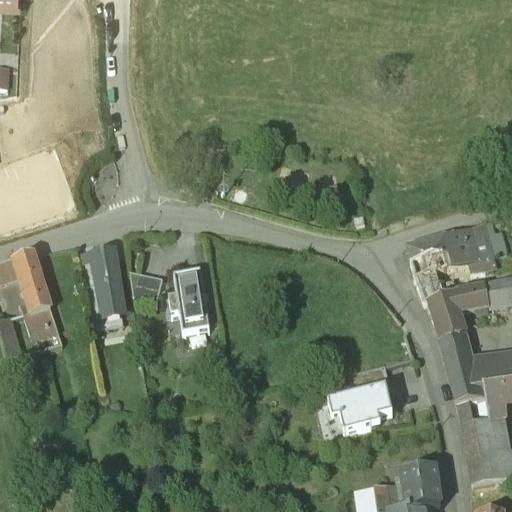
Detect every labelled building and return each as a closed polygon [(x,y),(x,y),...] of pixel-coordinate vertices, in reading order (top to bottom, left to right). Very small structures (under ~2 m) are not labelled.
[(14,0),(0,0),(0,9),(14,10),(14,0)] [(12,71),(0,70),(0,94),(11,95),(12,71)] [(494,236),(492,227),(473,232),(476,243),(477,242),(482,262),(466,267),(469,278),(484,276),(495,273),(492,260),(499,258),(506,256),(501,234),(494,236)] [(473,232),(438,242),(441,257),(453,253),(456,270),(466,267),(482,262),(477,242),(476,243),(473,232)] [(438,242),(406,250),(410,267),(441,257),(438,242)] [(453,253),(441,257),(445,273),(456,270),(453,253)] [(111,255),(92,258),(98,292),(86,293),(93,328),(107,326),(106,321),(121,319),(111,255)] [(441,257),(410,267),(415,283),(424,308),(428,307),(445,300),(460,295),(464,295),(462,286),(454,288),(453,284),(440,288),(436,276),(445,273),(441,257)] [(92,258),(80,260),(86,293),(98,292),(92,258)] [(52,334),(29,259),(12,265),(16,280),(26,314),(31,330),(34,339),(52,334)] [(12,265),(0,268),(0,326),(3,326),(0,319),(0,284),(16,280),(12,265)] [(158,281),(127,272),(131,299),(153,305),(158,281)] [(483,292),(487,291),(485,281),(484,276),(469,278),(461,280),(462,286),(464,295),(483,292)] [(511,277),(485,281),(487,291),(511,286),(511,277)] [(198,278),(170,282),(173,300),(165,302),(168,320),(176,319),(180,342),(198,339),(197,333),(207,332),(198,278)] [(511,286),(487,291),(483,292),(486,312),(511,307),(511,286)] [(460,295),(445,300),(428,307),(434,331),(453,326),(459,324),(458,318),(486,312),(483,292),(464,295),(460,295)] [(26,314),(20,315),(21,322),(20,322),(23,332),(31,330),(26,314)] [(3,326),(0,326),(0,356),(4,369),(20,366),(7,325),(3,326)] [(453,326),(434,331),(442,359),(461,354),(453,326)] [(461,354),(442,359),(457,410),(485,405),(483,393),(482,386),(472,388),(461,354)] [(511,367),(480,373),(482,386),(483,393),(511,390),(511,367)] [(387,373),(352,381),(357,404),(392,396),(387,373)] [(511,390),(483,393),(485,405),(487,415),(504,413),(511,411),(511,390)] [(357,404),(334,410),(338,427),(347,425),(351,440),(386,432),(385,427),(399,424),(392,396),(357,404)] [(488,427),(470,431),(466,408),(458,410),(457,410),(467,467),(490,463),(511,460),(511,444),(508,445),(504,413),(487,415),(488,427)] [(490,463),(467,467),(472,493),(495,491),(493,477),(490,463)] [(438,511),(433,477),(398,482),(402,511),(438,511)] [(388,511),(386,493),(372,495),(374,511),(388,511)]
